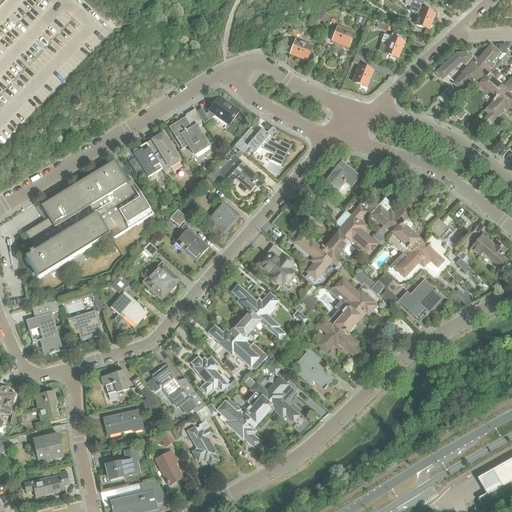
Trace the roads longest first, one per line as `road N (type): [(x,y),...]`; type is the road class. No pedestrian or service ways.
road 1 (residential): [(192,511),(296,457),(417,346),(511,297)]
road 2 (residential): [(334,136),(163,332),(143,348),(70,370)]
road 3 (residential): [(0,206),(218,74),(241,68)]
road 4 (residential): [(334,136),(445,175),(511,230)]
road 5 (secondary): [(511,415),(348,511)]
road 6 (residential): [(511,180),(432,129),(366,113)]
road 7 (secondary): [(385,511),(511,435)]
road 8 (residential): [(70,370),(94,511)]
road 9 (residential): [(366,113),(299,89),(267,66),(241,68)]
road 10 (residential): [(241,68),(247,93),(334,136)]
road 11 (residential): [(70,370),(31,373),(0,298)]
